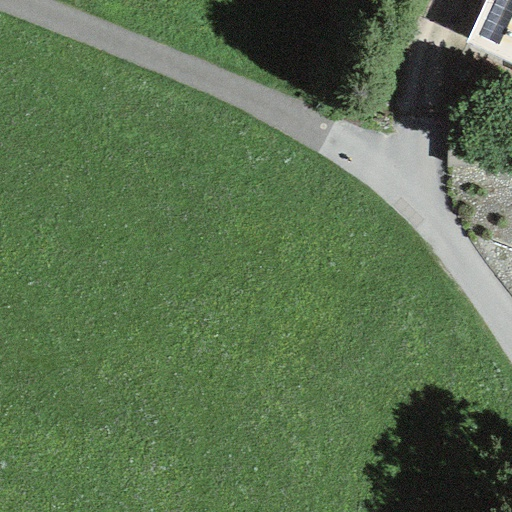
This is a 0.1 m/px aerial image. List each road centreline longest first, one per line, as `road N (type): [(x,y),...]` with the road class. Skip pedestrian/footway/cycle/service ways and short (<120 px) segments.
road 1 (residential): [(0,11),(390,165),(511,370)]
road 2 (unknown): [(452,0),(390,165)]
